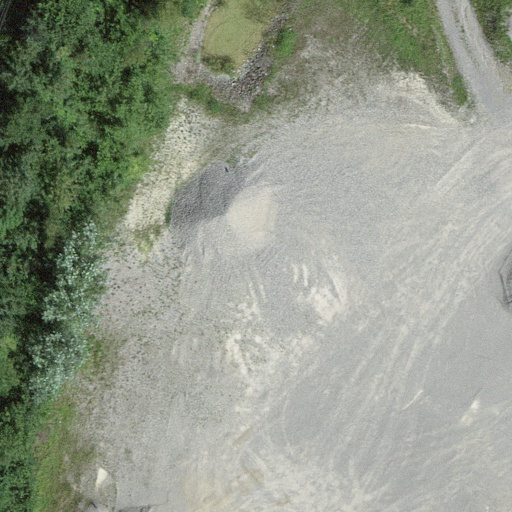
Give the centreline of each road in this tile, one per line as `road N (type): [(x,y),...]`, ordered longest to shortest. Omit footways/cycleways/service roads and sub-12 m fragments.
road 1 (track): [(233,511),(236,417),(333,260),(511,138)]
road 2 (track): [(495,145),(452,0)]
